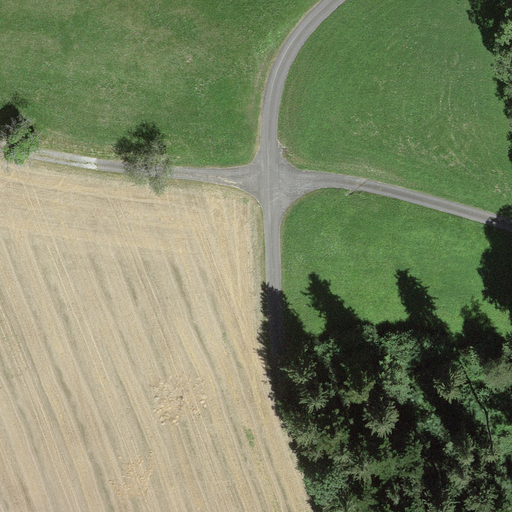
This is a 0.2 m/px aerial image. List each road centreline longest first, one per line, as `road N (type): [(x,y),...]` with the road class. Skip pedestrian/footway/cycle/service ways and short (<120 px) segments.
road 1 (unclassified): [(329,0),(292,36),(269,87),(265,180),(279,363),(331,511)]
road 2 (track): [(0,143),(83,161),(342,185),(511,224)]
